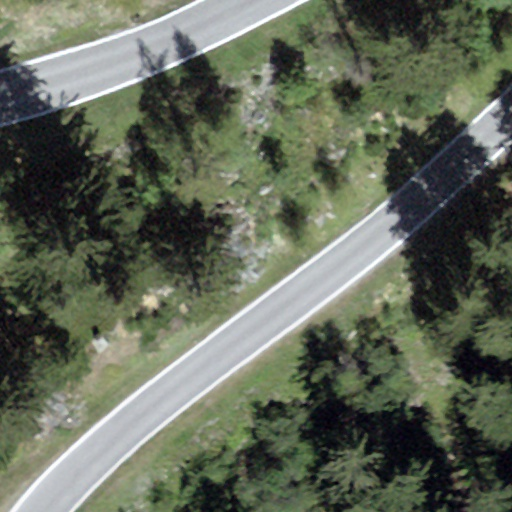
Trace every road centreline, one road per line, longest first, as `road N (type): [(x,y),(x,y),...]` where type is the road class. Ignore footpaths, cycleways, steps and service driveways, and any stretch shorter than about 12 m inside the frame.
road 1 (unclassified): [(511,114),(419,203),(133,424),(43,511)]
road 2 (unclassified): [(0,97),(116,63),(261,0)]
